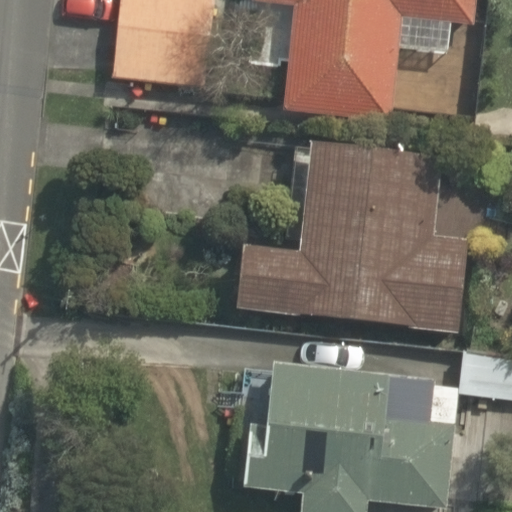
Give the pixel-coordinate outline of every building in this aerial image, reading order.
[(201,90),(210,0),(120,0),(111,81),(201,90)] [(283,116),(392,126),(399,54),(446,59),(449,30),(473,32),(475,0),(252,0),(251,7),(293,12),(283,116)] [(464,135),(466,106),(433,104),(431,133),(464,135)] [(239,314),(458,338),(468,245),(433,241),(441,165),(309,151),(298,256),(246,251),(239,314)] [(460,398),(511,402),(511,365),(463,361),(460,398)] [(302,511),(366,511),(367,505),(429,511),(445,511),(454,430),(431,427),(435,386),(432,386),(275,369),(269,430),(251,428),(244,493),(304,499),(302,511)]
